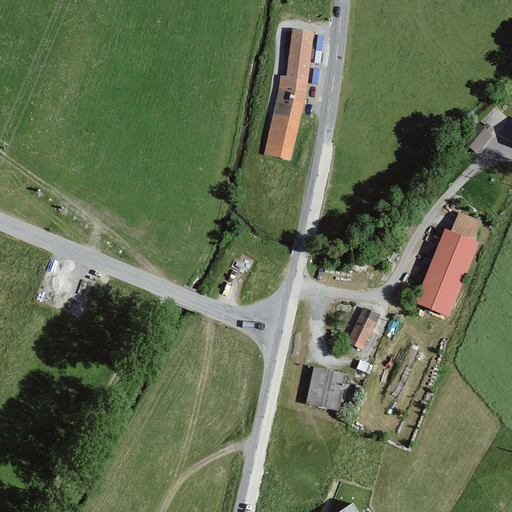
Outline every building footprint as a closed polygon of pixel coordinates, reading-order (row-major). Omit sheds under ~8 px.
[(312,38),(294,35),(287,77),(281,76),(269,158),(294,162),(312,38)] [(479,122),(462,140),(476,153),(493,135),(479,122)] [(461,212),(453,232),(476,241),(484,222),(461,212)] [(453,232),(448,230),(417,303),(450,317),(481,244),(476,241),(453,232)] [(378,316),(363,309),(347,345),(361,352),(378,316)] [(345,378),(312,372),(306,406),(340,412),(345,378)] [(360,511),(353,501),(335,511),(360,511)]
